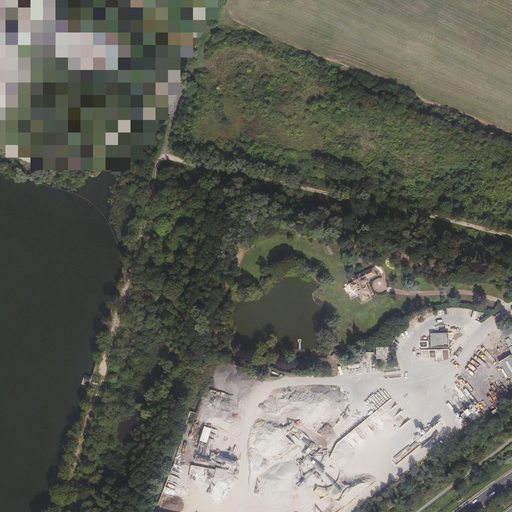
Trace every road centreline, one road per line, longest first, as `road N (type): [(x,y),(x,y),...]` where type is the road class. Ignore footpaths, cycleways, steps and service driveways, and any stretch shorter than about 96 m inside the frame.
road 1 (track): [(207,0),(168,85),(148,112),(90,158),(53,164),(0,144)]
road 2 (track): [(68,0),(184,51)]
